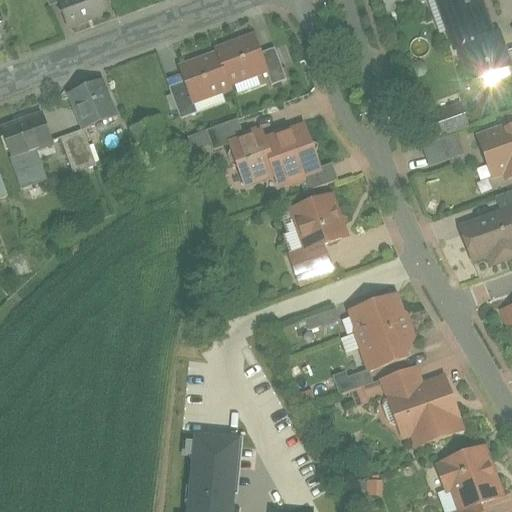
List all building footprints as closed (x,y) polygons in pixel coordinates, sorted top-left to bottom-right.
[(57,0),(69,32),(107,19),(100,0),(57,0)] [(381,0),(388,18),(437,1),(455,52),(459,50),(471,83),(509,69),(497,36),(492,37),(478,0),(381,0)] [(184,84),(192,106),(230,93),(228,87),(265,74),(259,56),(251,37),(215,50),(216,55),(179,69),(184,84)] [(273,51),(259,56),(265,74),(270,88),(284,83),(273,51)] [(66,97),(81,133),(116,119),(102,83),(66,97)] [(192,106),(184,84),(167,90),(178,122),(196,116),(192,106)] [(0,136),(18,190),(45,181),(35,154),(52,148),(41,115),(0,128),(0,136)] [(199,150),(251,134),(247,120),(195,137),(199,150)] [(511,122),(477,135),(493,179),(511,172),(511,122)] [(159,123),(129,133),(140,164),(170,154),(159,123)] [(279,181),(281,187),(321,174),(304,125),(265,138),(263,132),(227,144),(243,193),(279,181)] [(94,168),(81,133),(59,141),(72,176),(94,168)] [(325,247),(350,239),(335,195),(289,211),(304,255),(325,247)] [(511,205),(457,225),(471,264),(484,259),(487,269),(511,259),(511,205)] [(298,288),(335,275),(325,247),(304,255),(289,260),(298,288)] [(374,304),(349,312),(370,371),(405,358),(410,349),(414,341),(398,295),(374,304)] [(314,328),(346,324),(345,312),(312,317),(314,328)] [(415,369),(376,383),(397,442),(408,438),(412,450),(462,433),(442,375),(420,383),(415,369)] [(240,511),(247,441),(191,436),(182,511),(240,511)] [(484,448),(438,464),(455,511),(457,511),(501,497),(484,448)]
